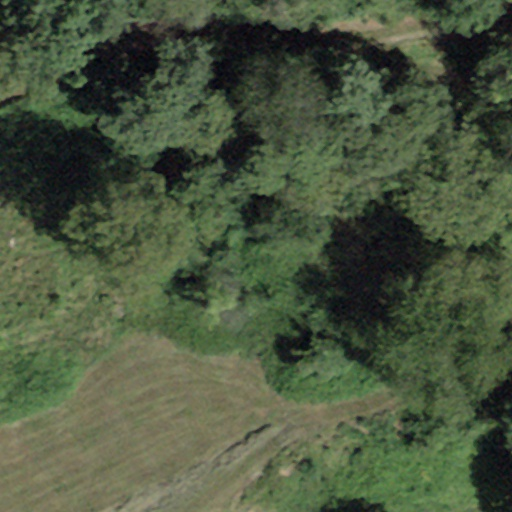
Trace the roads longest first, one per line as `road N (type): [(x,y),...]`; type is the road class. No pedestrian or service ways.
road 1 (track): [(511,21),(322,44),(164,36),(84,52),(0,93)]
road 2 (track): [(511,314),(386,396),(290,430),(167,511)]
road 3 (track): [(322,44),(365,65),(511,87)]
